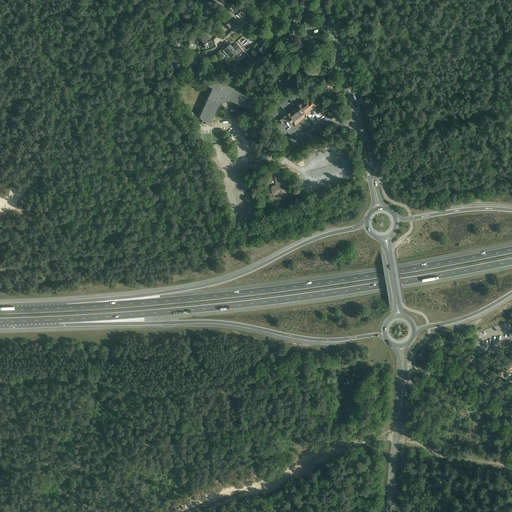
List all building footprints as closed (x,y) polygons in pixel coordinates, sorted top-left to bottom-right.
[(208,2),(203,3),(204,8),(205,8),(206,13),(209,13),(209,14),(212,13),(210,5),(209,6),(208,2)] [(239,10),(240,11),(237,13),(241,17),(245,14),(244,13),(248,9),(244,5),(239,10)] [(181,14),(180,17),(187,19),(188,14),(187,14),(189,8),(183,7),(182,14),(181,14)] [(311,27),(311,25),(310,20),(313,19),(312,13),(306,14),(307,18),(303,19),(306,29),(311,27)] [(252,27),(255,24),(255,25),(261,20),(257,16),(253,20),(252,19),(248,23),(252,27)] [(222,20),(226,26),(227,25),(229,28),(233,25),(230,20),(229,21),(226,17),(222,20)] [(267,30),(272,32),(275,24),(279,26),(281,20),(275,18),(274,21),(271,20),(267,30)] [(291,24),(293,32),(294,34),(299,32),(298,30),(299,30),(297,25),(301,24),(299,18),(293,20),(294,23),(291,24)] [(213,46),(211,41),(210,41),(208,35),(200,37),(203,45),(204,45),(205,48),(213,46)] [(235,43),(236,45),(235,45),(234,45),(232,47),(230,44),(222,51),(229,59),(232,56),(233,58),(237,58),(239,57),(247,50),(238,40),(235,43)] [(314,47),(317,46),(316,40),(310,42),(311,45),(307,46),(310,54),(316,52),(314,47)] [(267,49),(269,51),(273,46),(268,43),(266,46),(263,44),(258,50),(263,54),(267,49)] [(295,49),(297,57),(303,55),(301,50),(304,49),(303,43),(297,45),(298,48),(295,49)] [(279,49),(278,57),(285,57),(285,52),(288,52),(289,46),(283,45),(282,49),(279,49)] [(181,68),(180,63),(179,63),(177,58),(172,59),(174,66),(175,66),(176,69),(181,68)] [(308,77),(318,74),(317,68),(306,71),(308,77)] [(205,123),(206,121),(209,123),(211,122),(219,104),(229,100),(247,108),(249,107),(250,105),(252,106),(253,105),(254,103),(254,102),(252,101),(253,99),(252,96),(224,84),(226,79),(222,78),(209,83),(208,86),(212,88),(199,116),(200,119),(202,120),(201,122),(202,123),(204,124),(205,123)] [(308,98),(303,102),(302,100),(303,100),(297,92),(281,105),(288,114),(282,118),(275,109),(270,113),(280,126),(278,127),(283,133),(285,134),(288,131),(289,133),(307,118),(305,116),(310,112),(309,111),(316,105),(310,98),(309,99),(308,98)] [(283,173),(281,171),(275,172),(274,174),(276,185),(273,186),(271,188),(272,193),(274,195),(278,194),(278,197),(281,198),(286,197),(287,195),(283,173)] [(238,209),(247,206),(243,195),(237,197),(237,198),(234,199),(238,209)]
